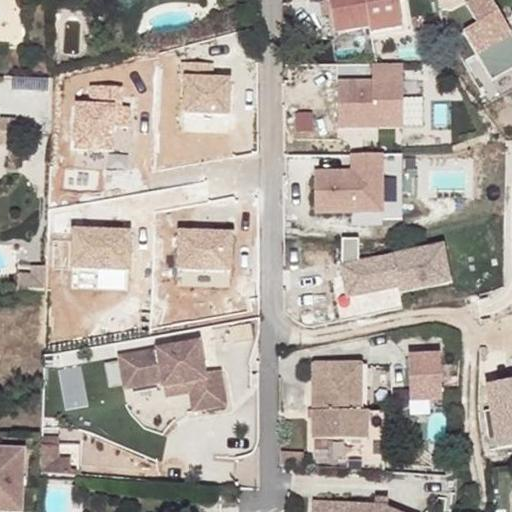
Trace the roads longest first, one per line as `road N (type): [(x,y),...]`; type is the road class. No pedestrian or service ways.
road 1 (residential): [(267,511),(273,0)]
road 2 (unknown): [(268,471),(429,493)]
